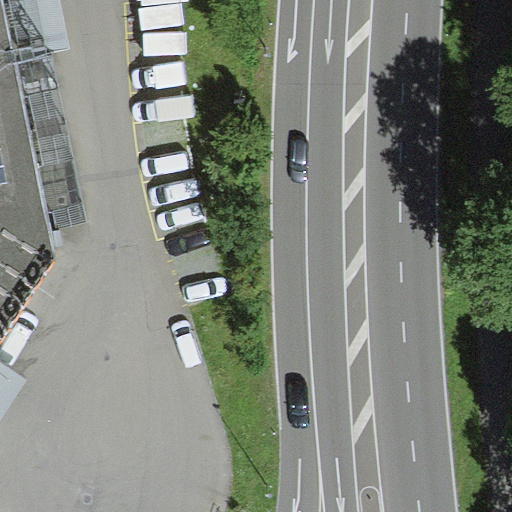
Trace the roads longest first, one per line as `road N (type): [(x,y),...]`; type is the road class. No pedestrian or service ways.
road 1 (secondary): [(366,0),(351,137),(382,511)]
road 2 (secondary): [(324,0),(311,168),(320,430),(314,511)]
